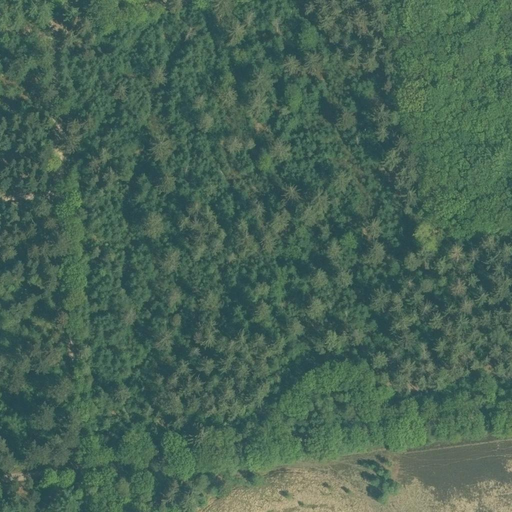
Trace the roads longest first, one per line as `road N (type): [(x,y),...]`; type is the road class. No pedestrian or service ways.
road 1 (track): [(83,465),(53,33)]
road 2 (track): [(144,457),(511,410)]
road 3 (track): [(53,33),(183,0)]
